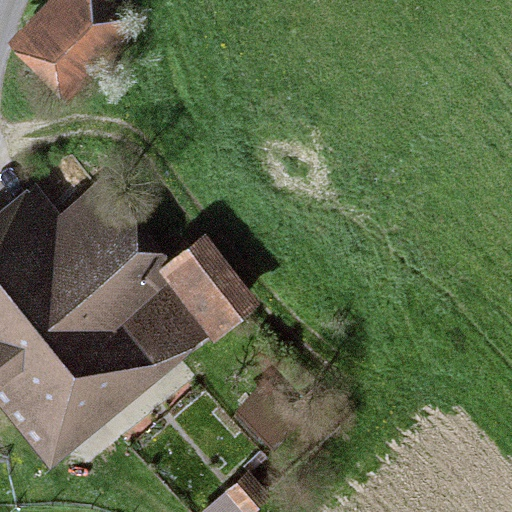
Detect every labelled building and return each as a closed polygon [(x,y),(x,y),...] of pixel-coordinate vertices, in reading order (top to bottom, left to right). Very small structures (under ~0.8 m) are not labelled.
[(98,0),(67,0),(33,34),(68,70),(119,21),(98,0)] [(0,351),(58,423),(170,332),(184,350),(208,331),(162,275),(168,270),(170,268),(104,185),(39,238),(12,204),(0,214),(0,351)] [(212,325),(239,303),(196,248),(170,268),(168,270),(212,325)] [(267,384),(243,405),(272,435),(295,413),(267,384)] [(237,493),(225,504),(231,511),(240,511),(266,489),(249,470),(231,486),(237,493)]
